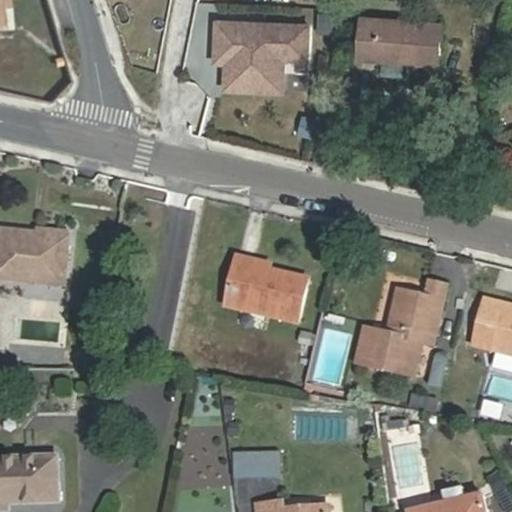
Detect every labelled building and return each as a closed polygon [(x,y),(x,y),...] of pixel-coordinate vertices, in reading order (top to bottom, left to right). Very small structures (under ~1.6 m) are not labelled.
[(344,12),(330,9),(325,29),(340,32),(344,12)] [(444,23),(363,17),(360,58),(440,65),(444,23)] [(311,26),(221,20),(219,47),(235,48),(234,59),(229,59),(227,87),(264,89),(265,71),(284,72),(285,58),(309,60),(311,26)] [(219,47),(218,58),(229,59),(234,59),(235,48),(219,47)] [(264,89),(283,90),(284,72),(265,71),(264,89)] [(318,125),(304,121),(300,139),(314,142),(318,125)] [(0,228),(0,277),(30,280),(67,284),(72,236),(0,228)] [(273,266),(239,257),(227,306),(299,323),(309,280),(272,271),(273,266)] [(67,284),(30,280),(29,297),(66,301),(67,284)] [(360,363),(417,376),(426,342),(437,345),(451,287),(433,282),(429,297),(402,291),(391,333),(368,328),(360,363)] [(511,303),(506,302),(494,350),(511,354),(511,303)] [(283,452),(236,455),(237,480),(285,477),(283,452)] [(60,457),(0,458),(0,509),(12,510),(12,501),(61,501),(60,457)] [(511,511),(511,487),(511,485),(498,492),(509,511),(511,511)] [(414,511),(490,511),(487,496),(414,511)] [(332,511),(332,506),(287,509),(287,501),(261,503),(261,511),(332,511)]
